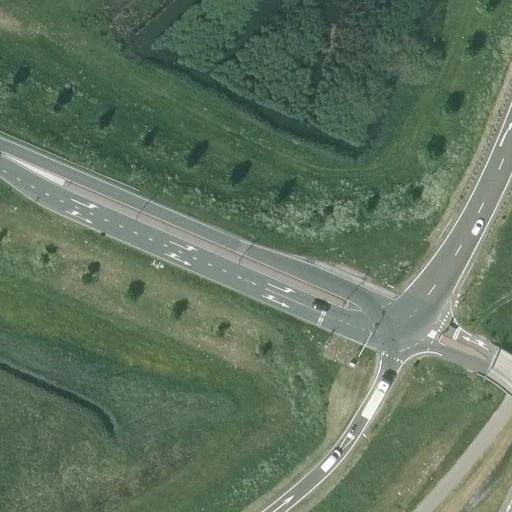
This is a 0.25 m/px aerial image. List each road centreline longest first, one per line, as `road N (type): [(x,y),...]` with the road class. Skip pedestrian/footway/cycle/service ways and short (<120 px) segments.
road 1 (secondary): [(417,316),(0,148)]
road 2 (secondary): [(0,162),(131,232),(403,340)]
road 3 (motorway): [(273,511),(350,436),(403,340)]
road 4 (motorway): [(417,316),(511,137)]
road 5 (unclassified): [(424,511),(511,400)]
